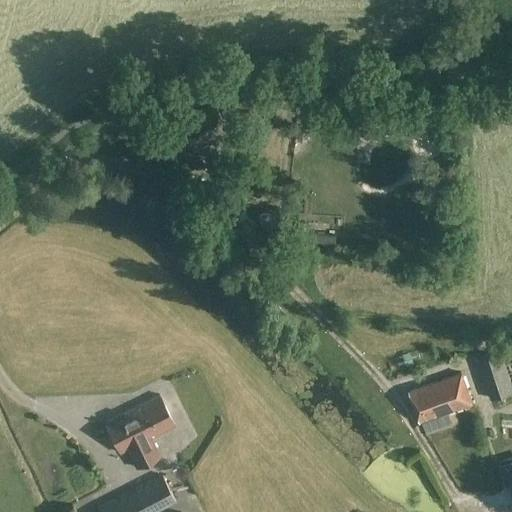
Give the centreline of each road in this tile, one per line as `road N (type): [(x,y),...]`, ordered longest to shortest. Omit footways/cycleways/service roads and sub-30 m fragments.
road 1 (track): [(76,151),(188,182),(228,216),(373,370),(466,511)]
road 2 (track): [(0,206),(111,131),(195,95),(265,82),(511,78)]
